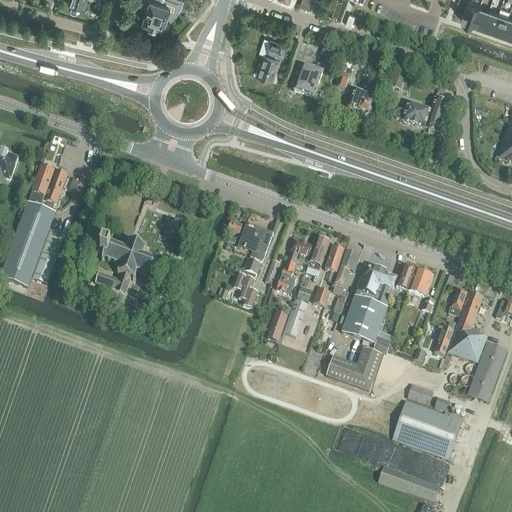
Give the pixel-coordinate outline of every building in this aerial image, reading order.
[(70,0),(68,5),(84,10),(87,0),(70,0)] [(141,7),(147,10),(142,22),(150,25),(155,27),(156,27),(163,29),(168,30),(171,21),(167,19),(168,16),(169,17),(174,19),(174,17),(176,18),(185,1),(181,0),(141,0),(140,6),(141,6),(141,7)] [(337,17),(341,5),(331,1),(326,13),(337,17)] [(462,13),(460,19),(462,19),(461,22),(472,26),(478,8),(479,8),(480,6),(476,4),(468,2),(464,14),(462,13)] [(488,11),(479,8),(478,8),(472,26),(482,29),(488,11)] [(498,15),(488,11),(482,29),(491,32),(495,24),(498,15)] [(507,18),(498,15),(495,24),(491,32),(501,36),(507,18)] [(511,36),(511,19),(507,18),(501,36),(511,39),(511,36)] [(256,76),(273,82),(280,61),(275,60),(277,55),(278,56),(282,45),(271,41),(267,52),(266,56),(263,55),(256,76)] [(327,59),(338,62),(340,57),(328,53),(327,59)] [(294,93),(313,100),(325,68),(318,66),(317,68),(313,67),(313,69),(304,66),(294,93)] [(391,88),(400,91),(404,77),(395,74),(391,88)] [(336,90),(343,92),(347,81),(340,78),(336,90)] [(371,110),(375,98),(355,91),(349,110),(359,113),(359,114),(360,114),(361,116),(365,117),(367,116),(368,117),(369,115),(372,116),(374,111),(371,110)] [(403,123),(438,135),(448,105),(435,101),(433,108),(432,112),(409,104),(406,113),(400,111),(398,111),(396,113),(395,114),(395,116),(396,118),(397,120),(403,122),(403,123)] [(480,110),(479,116),(487,118),(488,113),(480,110)] [(511,118),(497,160),(511,165),(511,118)] [(0,198),(6,181),(10,182),(18,160),(0,153),(0,198)] [(56,215),(52,213),(55,205),(56,206),(67,177),(42,168),(29,205),(28,204),(0,279),(28,290),(31,281),(48,287),(66,237),(50,231),(56,215)] [(228,232),(239,236),(242,228),(231,224),(228,232)] [(253,260),(263,264),(273,234),(267,232),(266,233),(246,226),(238,249),(255,255),(253,260)] [(318,241),(308,269),(319,273),(329,245),(318,241)] [(299,274),(304,276),(314,249),(295,242),(288,261),(297,264),(301,265),(299,274)] [(99,289),(125,298),(131,280),(134,281),(137,274),(150,279),(158,276),(160,268),(156,262),(143,257),(146,250),(130,244),(127,251),(109,245),(107,249),(103,247),(100,255),(105,257),(103,261),(121,268),(118,275),(121,276),(119,282),(99,275),(95,285),(99,287),(99,289)] [(328,284),(333,285),(344,254),(344,253),(333,249),(325,273),(331,275),(328,284)] [(333,294),(342,298),(343,293),(344,293),(351,274),(354,276),(360,260),(344,254),(333,285),(332,289),(334,290),(333,294)] [(234,273),(243,276),(244,273),(249,275),(248,278),(255,280),(261,266),(248,261),(245,270),(242,269),(242,271),(236,269),(234,273)] [(277,292),(286,295),(287,293),(291,294),(294,285),(290,284),(297,264),(288,261),(277,292)] [(266,284),(272,286),(280,265),(274,263),(266,284)] [(388,309),(386,309),(397,279),(366,268),(342,335),(375,346),(388,309)] [(396,289),(408,294),(416,272),(404,268),(396,289)] [(416,272),(408,294),(426,300),(434,278),(416,272)] [(243,308),(252,311),(258,295),(251,292),(255,282),(238,276),(233,290),(241,293),(238,301),(245,303),(243,308)] [(297,301),(308,305),(313,293),(301,289),(297,301)] [(217,299),(226,302),(229,293),(220,290),(217,299)] [(313,305),(325,309),(331,294),(319,290),(313,305)] [(448,315),(459,319),(461,313),(467,294),(457,291),(450,310),(448,315)] [(472,330),(483,300),(469,295),(447,355),(452,356),(478,365),(488,339),(479,336),(480,332),(472,330)] [(422,312),(430,315),(434,303),(427,300),(422,312)] [(284,336),(296,340),(308,306),(295,302),(293,308),(293,310),(290,317),(284,336)] [(496,320),(501,322),(503,315),(511,318),(511,305),(502,302),(498,313),(496,320)] [(333,313),(339,315),(343,306),(336,303),(333,313)] [(277,346),(280,347),(283,339),(281,339),(288,319),(277,315),(268,341),(278,344),(277,346)] [(449,323),(447,329),(454,331),(456,325),(449,323)] [(438,342),(434,355),(445,359),(454,333),(440,328),(435,341),(438,342)] [(374,351),(387,356),(390,347),(378,343),(374,351)] [(468,397),(487,405),(507,353),(487,345),(468,397)] [(414,362),(422,365),(426,354),(420,352),(422,347),(419,347),(414,362)] [(326,378),(369,393),(382,357),(363,350),(357,368),(333,359),(326,378)] [(443,366),(448,367),(452,356),(447,355),(443,366)] [(407,401),(429,408),(434,394),(412,386),(407,401)] [(435,410),(445,413),(447,414),(448,413),(451,404),(438,399),(435,410)] [(450,416),(450,414),(448,413),(447,414),(445,413),(444,417),(406,403),(392,442),(449,462),(464,420),(450,416)] [(384,469),(378,485),(435,505),(440,489),(384,469)]
